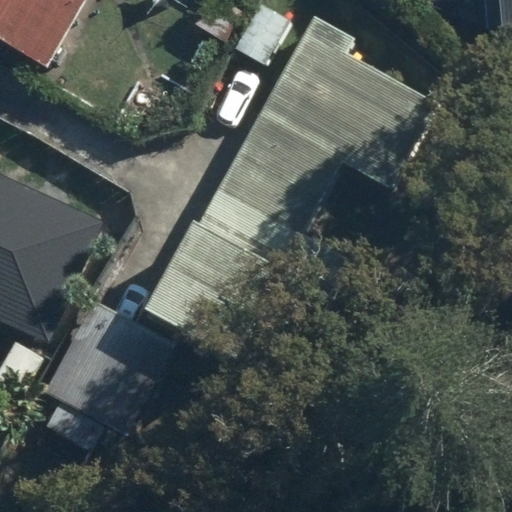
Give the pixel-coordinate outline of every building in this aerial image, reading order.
[(0,0),(0,67),(25,82),(30,73),(47,82),(92,0),(0,0)] [(245,0),(213,0),(238,14),(245,0)] [(511,0),(493,0),(496,50),(511,48),(511,0)] [(259,8),(231,54),(265,75),(293,29),(259,8)] [(315,26),(191,239),(138,330),(203,368),(256,277),(326,318),(351,275),(301,246),(342,175),(388,202),(436,119),(344,65),(354,48),(315,26)] [(93,312),(39,404),(54,412),(41,435),(87,461),(102,435),(123,447),(174,359),(93,312)] [(16,341),(0,369),(0,401),(23,413),(51,360),(16,341)]
